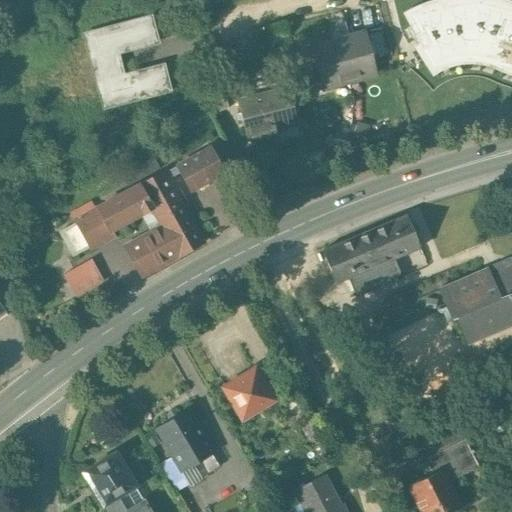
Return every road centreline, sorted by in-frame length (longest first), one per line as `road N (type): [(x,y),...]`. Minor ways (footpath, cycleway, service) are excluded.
road 1 (primary): [(511,147),(278,234),(61,362)]
road 2 (unclassified): [(61,362),(50,511)]
